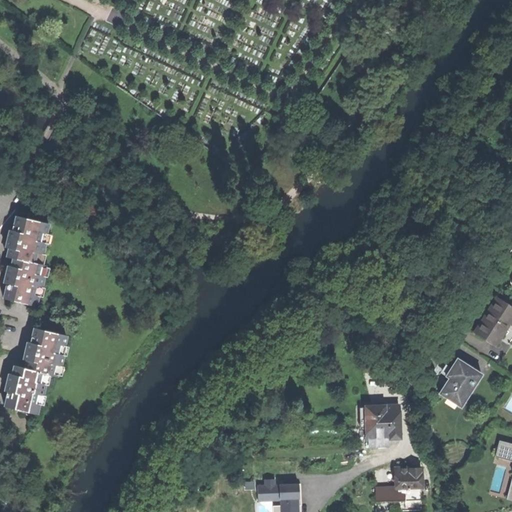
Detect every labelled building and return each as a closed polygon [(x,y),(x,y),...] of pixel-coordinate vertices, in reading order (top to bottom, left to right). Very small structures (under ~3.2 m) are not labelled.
[(40,254),(42,255),(44,243),(42,243),(44,234),(45,234),(47,223),(16,216),(13,232),(9,231),(8,237),(5,248),(8,249),(7,257),(13,259),(11,267),(7,267),(5,275),(4,283),(7,284),(4,299),(35,306),(37,296),(39,287),(41,288),(43,277),(41,277),(43,268),(44,268),(44,266),(38,265),(38,263),(40,254)] [(508,329),(511,323),(511,308),(497,299),(487,314),(475,333),(497,347),(508,329)] [(8,392),(5,408),(27,412),(26,415),(36,417),(38,404),(40,396),(42,396),(45,385),(43,384),(45,374),(50,375),(56,376),(56,375),(58,366),(60,366),(62,355),(61,355),(62,346),(64,346),(66,335),(34,329),(31,343),(27,342),(25,350),(23,360),(26,360),(25,368),(14,366),(12,375),(8,374),(7,383),(5,391),(8,392)] [(449,395),(464,405),(483,375),(458,360),(452,369),(447,377),(450,379),(440,394),(447,398),(449,395)] [(390,438),(400,437),(399,422),(398,405),(381,406),(365,406),(367,439),(368,439),(390,438)] [(390,438),(368,439),(368,447),(390,446),(390,438)] [(511,444),(501,442),(497,458),(511,461),(511,444)] [(398,485),(399,501),(421,500),(419,468),(397,469),(398,485)] [(375,479),(394,478),(394,469),(375,470),(375,479)] [(395,486),(394,478),(375,479),(376,486),(395,486)] [(264,485),(257,485),(258,502),(280,501),(280,506),(272,506),(272,511),(298,511),(298,481),(275,482),(275,479),(263,479),(264,485)] [(398,485),(395,486),(376,486),(375,486),(376,502),(399,501),(398,485)]
